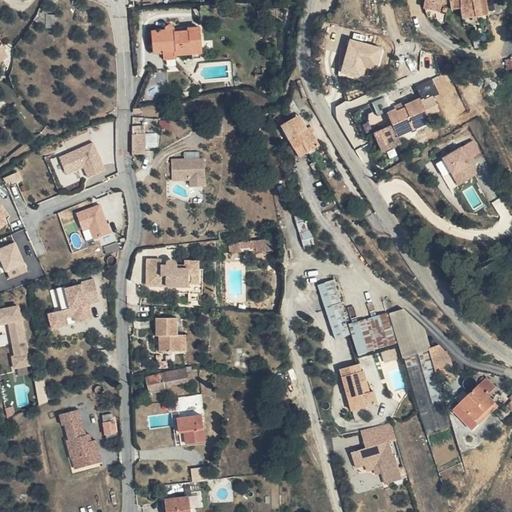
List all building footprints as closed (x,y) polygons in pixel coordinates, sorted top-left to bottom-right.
[(434,5),(435,4),(435,0),(449,0),(449,5),(450,12),(459,12),(459,21),(485,20),(484,0),(428,0),(428,3),(434,5)] [(73,22),(86,22),(86,13),(73,13),(73,22)] [(153,54),(163,54),(175,53),(176,57),(203,54),(200,29),(175,30),(170,26),(164,29),(164,31),(152,32),(153,54)] [(384,48),(350,39),(341,72),(363,78),(366,69),(378,72),(384,48)] [(175,53),(163,54),(163,61),(176,60),(176,57),(175,53)] [(401,145),(398,138),(429,123),(419,100),(404,106),(402,102),(392,107),(393,111),(386,114),(392,126),(373,135),(382,154),(401,145)] [(278,124),(295,159),(317,148),(308,129),(305,130),(298,115),(278,124)] [(156,124),(144,124),(145,144),(157,144),(156,124)] [(90,173),(107,166),(96,138),(61,152),(68,169),(85,163),(90,173)] [(478,153),(472,141),(442,159),(457,186),(476,175),(467,160),(478,153)] [(203,187),(201,158),(168,161),(169,183),(185,181),(186,189),(203,187)] [(97,204),(74,214),(81,233),(88,230),(92,239),(108,232),(97,204)] [(304,246),(315,243),(307,214),(296,217),(304,246)] [(265,252),(264,243),(253,244),(254,253),(265,252)] [(0,252),(8,273),(27,265),(18,244),(0,251),(0,252)] [(165,265),(161,265),(159,264),(159,260),(144,260),(143,285),(184,286),(184,283),(196,284),(197,261),(182,261),(182,266),(174,265),(170,261),(165,265)] [(104,302),(99,281),(87,284),(87,285),(70,290),(70,288),(62,290),(67,311),(60,312),(63,328),(72,325),(70,319),(79,317),(80,324),(89,321),(86,307),(93,305),(104,302)] [(402,310),(389,313),(389,311),(354,322),(348,324),(335,283),(318,288),(334,340),(351,335),(358,355),(365,353),(399,343),(419,408),(444,400),(438,379),(457,373),(452,357),(443,359),(441,351),(435,346),(429,348),(422,327),(402,310)] [(93,305),(86,307),(89,321),(97,320),(93,305)] [(0,324),(9,323),(16,357),(13,357),(15,369),(30,366),(22,320),(20,313),(19,306),(0,310),(0,324)] [(63,328),(60,312),(52,314),(56,329),(63,328)] [(193,331),(184,330),(184,313),(163,313),(163,331),(167,331),(166,346),(193,347),(193,331)] [(360,364),(342,370),(341,370),(354,411),(364,408),(380,403),(376,390),(372,391),(366,393),(363,381),(368,379),(366,371),(362,373),(360,364)] [(159,380),(160,382),(165,382),(165,387),(189,386),(189,371),(158,372),(159,374),(159,380)] [(40,403),(49,401),(45,378),(36,379),(40,403)] [(372,391),(368,379),(363,381),(366,393),(372,391)] [(485,379),(467,398),(467,396),(463,391),(452,404),(459,406),(453,412),(458,417),(472,431),(481,421),(495,408),(485,398),(494,388),(485,379)] [(159,380),(144,381),(144,391),(161,390),(160,382),(159,380)] [(18,409),(25,408),(24,400),(17,401),(18,409)] [(80,421),(77,410),(59,415),(62,426),(80,421)] [(171,419),(171,426),(178,426),(180,443),(200,442),(198,416),(171,419)] [(116,419),(104,421),(105,434),(117,433),(116,419)] [(80,421),(62,426),(66,440),(75,438),(73,431),(82,428),(80,421)] [(178,426),(171,426),(173,444),(180,443),(178,426)] [(387,426),(370,430),(361,433),(364,449),(372,447),(388,443),(391,443),(387,426)] [(75,438),(66,440),(71,460),(72,460),(78,458),(81,468),(101,463),(95,440),(90,441),(86,443),(84,435),(82,428),(73,431),(75,438)] [(372,447),(364,449),(348,453),(351,467),(373,462),(377,461),(379,466),(376,466),(379,476),(381,486),(399,482),(393,458),(390,456),(388,443),(372,447)] [(78,458),(72,460),(75,470),(81,468),(78,458)] [(373,477),(374,477),(379,476),(376,466),(379,466),(377,461),(373,462),(351,467),(353,475),(371,471),(373,477)] [(191,483),(208,481),(206,467),(190,469),(191,483)] [(164,502),(165,511),(190,511),(188,499),(164,502)]
